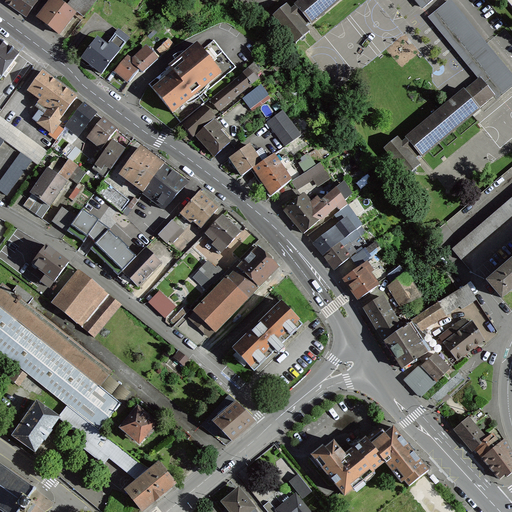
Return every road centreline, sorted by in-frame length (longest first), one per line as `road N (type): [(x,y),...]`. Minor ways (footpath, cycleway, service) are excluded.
road 1 (secondary): [(356,337),(338,303),(270,223),(0,17)]
road 2 (residential): [(0,209),(92,273),(272,427)]
road 3 (secondary): [(500,511),(377,374)]
road 4 (secondary): [(272,427),(168,511)]
road 5 (unknown): [(511,233),(479,271),(511,333)]
